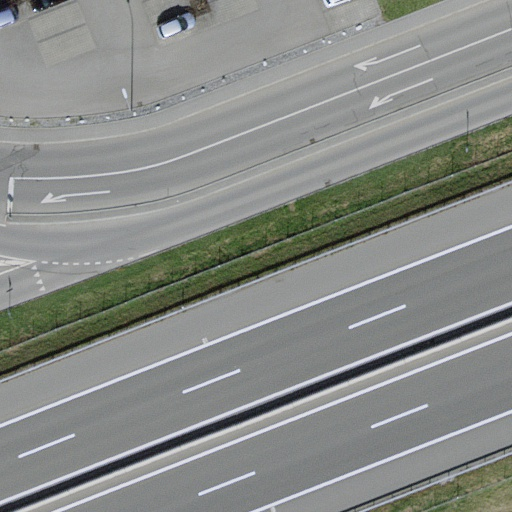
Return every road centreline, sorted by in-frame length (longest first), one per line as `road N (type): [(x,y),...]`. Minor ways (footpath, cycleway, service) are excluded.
road 1 (motorway): [(511,262),(0,462)]
road 2 (unclassified): [(511,68),(126,217)]
road 3 (motorway): [(159,511),(511,374)]
road 4 (unclassified): [(0,290),(71,257),(126,217)]
road 5 (unclassified): [(126,217),(64,222),(0,212)]
